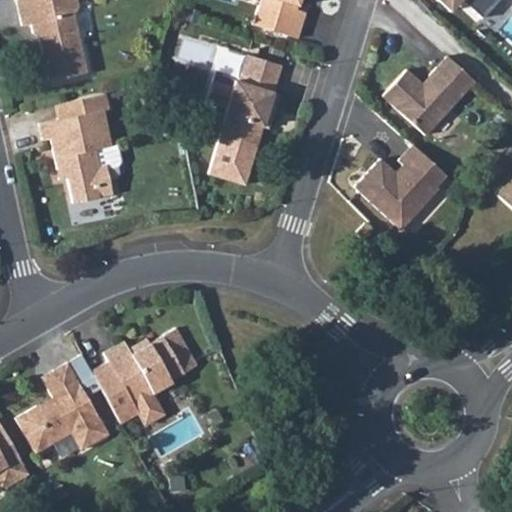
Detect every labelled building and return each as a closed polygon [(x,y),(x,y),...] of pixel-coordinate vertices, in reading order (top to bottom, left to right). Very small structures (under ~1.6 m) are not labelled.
[(18,0),(24,21),(31,20),(33,31),(43,33),(45,43),(41,44),(49,78),(86,71),(74,10),(81,8),(79,0),(18,0)] [(259,0),(255,11),(265,14),(262,25),(294,35),(302,10),(293,8),(295,0),(259,0)] [(437,0),(448,9),(456,0),(437,0)] [(255,11),(252,22),(262,25),(265,14),(255,11)] [(383,93),(426,132),(475,79),(448,54),(430,73),(431,79),(426,84),(407,67),(383,93)] [(214,75),(204,109),(228,116),(210,175),(245,188),(264,117),(270,118),(277,95),(272,93),(281,65),(248,55),(240,82),(214,75)] [(80,96),(83,111),(58,117),(39,121),(43,137),(49,136),(56,167),(63,165),(71,198),(97,192),(93,177),(108,174),(107,172),(105,161),(100,161),(96,144),(111,141),(104,107),(108,106),(105,91),(80,96)] [(55,102),(58,117),(83,111),(80,96),(55,102)] [(118,154),(114,140),(111,141),(96,144),(100,161),(105,161),(107,172),(113,170),(116,166),(114,160),(118,154)] [(396,170),(380,156),(355,184),(401,226),(439,185),(436,183),(446,172),(413,142),(399,157),(403,162),(408,166),(400,174),(396,170)] [(396,170),(400,174),(408,166),(403,162),(396,170)] [(108,174),(93,177),(97,192),(111,189),(108,174)] [(511,179),(496,196),(511,210),(511,179)] [(363,235),(373,225),(366,217),(355,227),(363,235)] [(125,339),(104,351),(108,359),(90,368),(98,382),(119,419),(137,410),(144,422),(164,411),(152,390),(169,381),(167,377),(194,362),(174,325),(131,350),(125,339)] [(90,368),(78,348),(38,370),(48,388),(12,409),(30,444),(66,425),(77,443),(106,427),(85,389),(98,382),(90,368)] [(0,481),(25,468),(18,456),(0,423),(0,481)]
